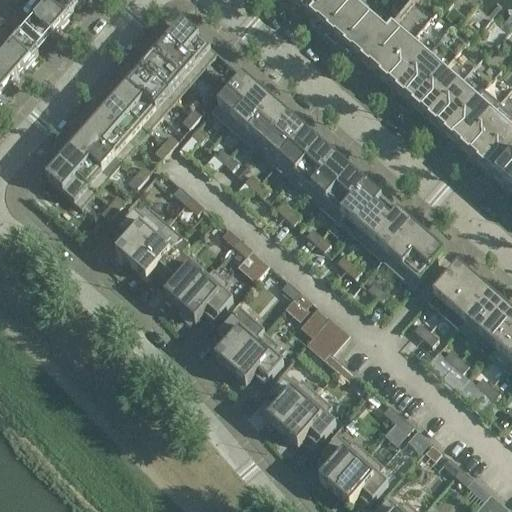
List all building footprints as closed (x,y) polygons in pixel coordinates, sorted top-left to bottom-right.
[(57,0),(56,3),(52,0),(39,0),(50,9),(35,27),(52,42),(89,0),(57,0)] [(511,138),(392,33),(387,39),(342,0),(284,0),(313,25),(310,28),(318,36),(322,33),(330,40),(327,43),(335,51),(339,48),(347,55),(344,59),(353,66),(356,63),(511,199),(511,138)] [(423,0),(403,0),(413,9),(415,10),(423,0)] [(511,138),(511,95),(415,10),(413,9),(392,33),(511,138)] [(0,48),(12,35),(3,27),(0,30),(0,48)] [(218,61),(182,30),(168,46),(204,77),(217,62),(218,61)] [(0,101),(38,58),(21,42),(0,66),(0,101)] [(204,77),(168,46),(155,61),(190,92),(204,77)] [(190,92),(155,61),(141,76),(177,108),(190,92)] [(177,108),(141,76),(128,92),(163,123),(177,108)] [(224,95),(232,86),(224,80),(216,89),(224,95)] [(228,133),(259,97),(243,83),(211,119),(228,133)] [(216,104),(224,95),(216,89),(209,98),(216,104)] [(163,123),(128,92),(114,107),(143,132),(142,133),(149,139),(150,138),(163,123)] [(243,146),(274,111),(259,97),(228,133),(243,146)] [(143,132),(114,107),(101,122),(129,147),(130,147),(142,133),(143,132)] [(197,110),(190,119),(197,126),(205,117),(197,110)] [(258,160),(289,124),(274,111),(243,146),(258,160)] [(189,135),(197,126),(190,119),(182,128),(189,135)] [(137,153),(130,147),(129,147),(101,122),(87,138),(123,169),(136,154),(137,153)] [(274,173),(305,138),(289,124),(258,160),(274,173)] [(207,142),(198,134),(192,141),(201,149),(207,142)] [(109,184),(123,169),(87,138),(74,153),(109,184)] [(289,187),(321,151),(305,138),(274,173),(289,187)] [(171,141),(163,150),(170,156),(178,147),(171,141)] [(162,165),(170,156),(163,150),(155,159),(162,165)] [(305,200),(336,165),(321,151),(289,187),(305,200)] [(96,200),(109,184),(74,153),(60,168),(96,200)] [(214,161),(223,169),(230,161),(221,153),(214,161)] [(239,169),(230,161),(223,169),(232,177),(239,169)] [(320,214),(351,178),(336,165),(305,200),(320,214)] [(96,200),(60,168),(46,184),(82,216),(96,200)] [(143,187),(151,178),(144,171),(136,180),(143,187)] [(335,227),(367,192),(351,178),(320,214),(335,227)] [(143,187),(136,180),(128,189),(135,196),(143,187)] [(245,188),(254,196),(260,188),(251,180),(245,188)] [(269,196),(260,188),(254,196),(263,204),(269,196)] [(351,241),(382,205),(367,192),(335,227),(351,241)] [(174,200),(186,210),(192,203),(180,193),(174,200)] [(117,202),(109,211),(116,217),(124,208),(117,202)] [(204,214),(192,203),(186,210),(198,221),(204,214)] [(366,254),(397,219),(382,205),(351,241),(366,254)] [(276,215),(285,223),(291,216),(282,208),(276,215)] [(108,226),(116,217),(109,211),(101,220),(108,226)] [(300,223),(291,216),(285,223),(294,231),(300,223)] [(131,272),(166,233),(150,220),(144,227),(134,218),(115,240),(125,249),(116,259),(131,272)] [(381,268),(412,232),(397,219),(366,254),(381,268)] [(397,281),(428,246),(412,232),(381,268),(397,281)] [(181,246),(166,233),(131,272),(146,286),(155,276),(164,284),(184,262),(175,254),(181,246)] [(306,242),(315,250),(322,242),(313,234),(306,242)] [(222,243),(234,253),(241,246),(229,235),(222,243)] [(331,250),(322,242),(315,250),(324,258),(331,250)] [(253,256),(241,246),(234,253),(246,264),(253,256)] [(413,295),(444,260),(428,246),(397,281),(413,295)] [(208,283),(207,282),(184,262),(164,284),(173,292),(165,302),(180,315),(208,283)] [(337,269),(346,277),(353,269),(344,262),(337,269)] [(362,277),(353,269),(346,277),(355,285),(362,277)] [(450,315),(475,286),(458,272),(433,300),(450,315)] [(213,275),(207,282),(208,283),(180,315),(195,328),(204,318),(214,327),(233,305),(223,296),(230,289),(213,275)] [(465,328),(490,300),(475,286),(450,315),(464,327),(465,328)] [(282,295),(294,305),(300,298),(288,288),(282,295)] [(368,296),(377,304),(383,296),(374,288),(368,296)] [(392,304),(383,296),(377,304),(386,312),(392,304)] [(312,309),(300,298),(294,305),(306,316),(312,309)] [(480,342),(505,313),(490,300),(465,328),(464,327),(458,335),(475,349),(481,342),(480,342)] [(496,355),(511,336),(511,319),(505,313),(480,342),(481,342),(495,355),(496,355)] [(215,364),(230,378),(258,346),(258,345),(233,323),(214,345),(224,354),(215,364)] [(423,345),(430,337),(421,329),(414,337),(423,345)] [(505,376),(511,368),(511,336),(496,355),(495,355),(489,362),(505,376)] [(439,345),(430,337),(423,345),(432,352),(439,345)] [(264,338),(258,345),(258,346),(230,378),(245,391),(254,381),(264,390),(284,368),(274,359),(280,352),(264,338)] [(445,364),(454,371),(460,364),(451,356),(445,364)] [(336,377),(342,370),(330,360),(324,367),(336,377)] [(469,372),(460,364),(454,371),(463,379),(469,372)] [(354,381),(342,370),(336,377),(348,388),(354,381)] [(485,399),(492,391),(483,383),(476,391),(485,399)] [(282,438),(317,399),(302,386),(295,393),(285,384),(266,406),(276,415),(267,425),(282,438)] [(501,399),(492,391),(485,399),(494,407),(501,399)] [(332,413),(317,399),(282,438),(298,452),(307,442),(316,450),(336,429),(326,420),(332,413)] [(402,422),(390,412),(383,419),(395,430),(402,422)] [(414,433),(402,422),(395,430),(407,440),(414,433)] [(335,499),(369,460),(354,446),(347,454),(337,445),(318,467),(328,475),(319,485),(335,499)] [(384,473),(369,460),(335,499),(349,511),(350,511),(359,502),(369,511),(388,489),(378,480),(384,473)] [(443,471),(455,482),(461,475),(449,464),(443,471)] [(473,485),(461,475),(455,482),(467,492),(473,485)]
